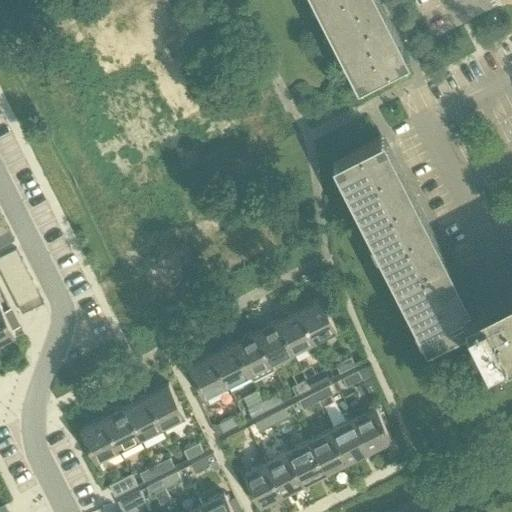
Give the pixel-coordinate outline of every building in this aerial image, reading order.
[(323,0),(363,77),(408,54),(380,0),(323,0)] [(26,56),(22,58),(24,61),(81,172),(82,173),(93,195),(119,246),(120,248),(121,250),(125,248),(156,233),(155,231),(154,231),(145,213),(166,202),(175,220),(176,222),(206,206),(210,204),(208,201),(196,178),(182,149),(163,113),(152,93),(152,91),(137,62),(113,16),(111,12),(107,14),(82,27),(81,27),(51,43),(26,56)] [(511,280),(470,302),(383,132),(338,155),(432,340),(472,319),(487,350),(511,337),(511,280)] [(3,217),(0,218),(0,231),(9,227),(3,217)] [(9,227),(0,231),(0,246),(15,239),(14,238),(9,227)] [(16,248),(0,255),(0,268),(21,258),(16,248)] [(21,258),(0,268),(0,269),(5,279),(27,269),(21,258)] [(27,269),(5,279),(11,290),(32,279),(27,269)] [(32,279),(11,290),(16,301),(38,290),(32,279)] [(38,290),(16,301),(22,313),(44,302),(38,290)] [(321,295),(297,307),(319,349),(341,337),(336,328),(337,327),(321,295)] [(0,339),(14,333),(0,304),(0,339)] [(319,349),(297,307),(276,318),(292,350),(304,344),(309,354),(319,349)] [(270,361),(292,350),(276,318),(254,329),(270,361)] [(270,361),(254,329),(232,340),(248,372),(253,381),(275,370),(270,361)] [(226,383),(248,372),(232,340),(210,351),(226,383)] [(204,394),(226,383),(210,351),(188,363),(204,394)] [(340,372),(355,364),(351,356),(336,364),(340,372)] [(310,387),(326,379),(322,370),(306,379),(310,387)] [(347,386),(362,378),(358,370),(343,377),(347,386)] [(296,394),(310,387),(306,379),(291,386),(296,394)] [(162,424),(185,413),(168,381),(146,392),(162,424)] [(317,401),(334,393),(329,384),(313,392),(317,401)] [(141,436),(162,424),(146,392),(124,404),(141,436)] [(303,408),(317,401),(313,392),(299,400),(303,408)] [(267,409),(283,401),(278,393),(263,401),(267,409)] [(252,417),(267,409),(263,401),(248,408),(252,417)] [(119,447),(141,436),(124,404),(103,415),(119,447)] [(369,448),(392,436),(376,405),(353,417),(369,448)] [(274,423),(290,415),(285,407),(270,414),(274,423)] [(259,430),(274,423),(270,414),(255,422),(259,430)] [(97,458),(119,447),(103,415),(80,426),(97,458)] [(223,431),(239,424),(234,415),(219,423),(223,431)] [(347,459),(369,448),(353,417),(331,428),(347,459)] [(325,470),(347,459),(331,428),(309,439),(325,470)] [(230,445),(245,437),(241,429),(226,437),(230,445)] [(304,481),(325,470),(309,439),(287,450),(304,481)] [(188,458),(203,450),(199,442),(184,450),(188,458)] [(282,492),(304,481),(287,450),(266,461),(282,492)] [(195,472),(210,464),(206,456),(191,463),(195,472)] [(159,473),(174,465),(170,457),(155,464),(159,473)] [(259,504),(282,492),(266,461),(243,472),(259,504)] [(144,481),(159,473),(155,464),(139,472),(144,481)] [(166,487),(181,479),(177,471),(162,478),(166,487)] [(115,495),(137,484),(132,473),(109,484),(115,495)] [(151,495),(166,487),(162,478),(147,486),(151,495)] [(123,511),(145,500),(140,490),(118,501),(123,511)] [(206,511),(235,511),(224,490),(202,502),(206,511)] [(206,511),(202,502),(181,511),(206,511)] [(0,511),(9,511),(5,503),(0,505),(0,511)]
